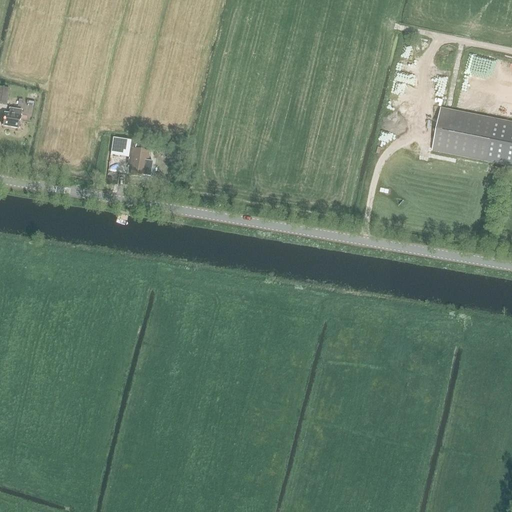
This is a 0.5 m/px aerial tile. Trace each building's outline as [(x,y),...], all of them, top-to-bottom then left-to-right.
[(498,75),(501,60),(495,59),(492,74),(498,75)] [(0,88),(0,104),(6,106),(9,90),(0,88)] [(21,112),(9,110),(10,107),(6,106),(4,114),(2,127),(19,129),(21,117),(20,117),(21,112)] [(511,125),(440,110),(432,151),(511,167),(511,125)] [(149,174),(151,166),(147,166),(149,152),(130,149),(127,163),(132,164),(130,176),(142,178),(143,173),(149,174)] [(167,158),(180,161),(182,152),(168,149),(167,158)]
